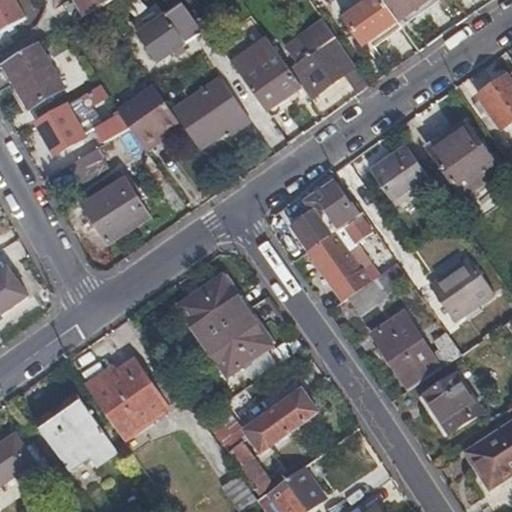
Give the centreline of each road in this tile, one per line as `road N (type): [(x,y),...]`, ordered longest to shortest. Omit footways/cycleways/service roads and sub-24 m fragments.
road 1 (residential): [(237,213),(438,511)]
road 2 (residential): [(237,213),(511,18)]
road 3 (residential): [(0,147),(94,312)]
road 4 (residential): [(237,213),(94,312)]
road 5 (unknown): [(48,345),(133,460)]
